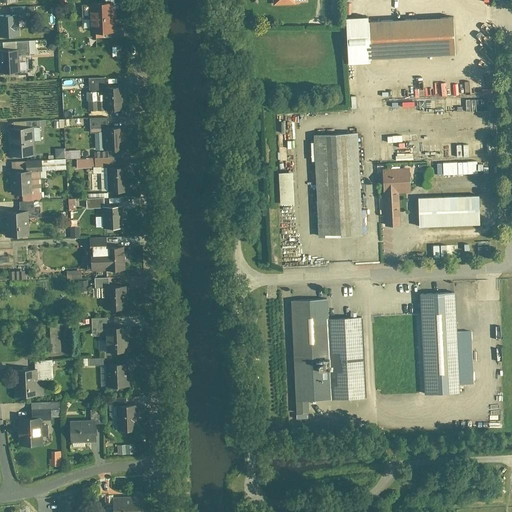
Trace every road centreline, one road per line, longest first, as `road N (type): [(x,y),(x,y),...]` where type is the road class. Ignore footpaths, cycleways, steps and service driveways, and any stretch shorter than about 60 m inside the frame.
road 1 (residential): [(157,461),(141,0)]
road 2 (residential): [(225,0),(238,263),(252,279)]
road 3 (residential): [(247,507),(363,499),(392,472),(416,464),(511,460)]
road 4 (residential): [(252,279),(478,273),(511,239)]
road 5 (residential): [(252,279),(237,298),(247,507)]
road 6 (residential): [(7,490),(92,464),(157,461)]
